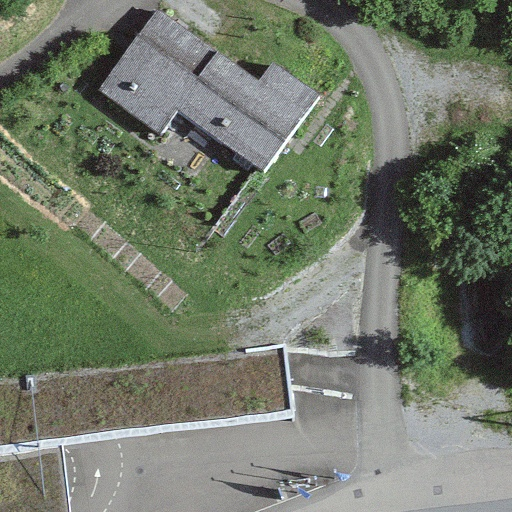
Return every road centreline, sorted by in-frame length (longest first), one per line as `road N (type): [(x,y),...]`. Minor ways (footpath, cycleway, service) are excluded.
road 1 (unclassified): [(389,509),(378,426),(394,228),(392,127),(375,65),(354,32),(314,0)]
road 2 (residential): [(389,509),(511,486)]
road 3 (unclassified): [(104,0),(9,75)]
